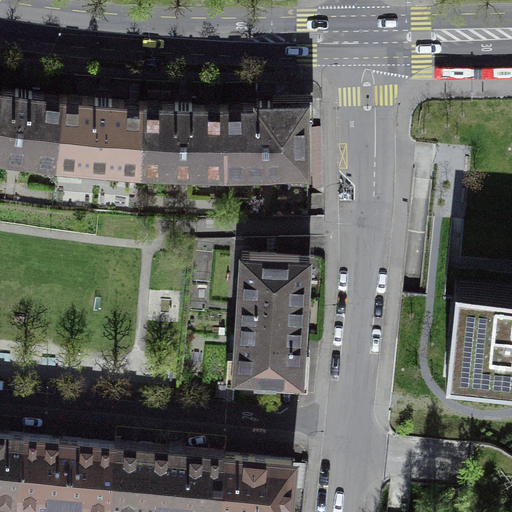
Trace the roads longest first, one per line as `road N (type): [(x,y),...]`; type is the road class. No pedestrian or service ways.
road 1 (residential): [(346,425),(366,195),(362,38)]
road 2 (secondary): [(362,38),(127,32),(0,16)]
road 3 (residential): [(0,392),(346,425)]
road 4 (secondary): [(511,34),(362,38)]
